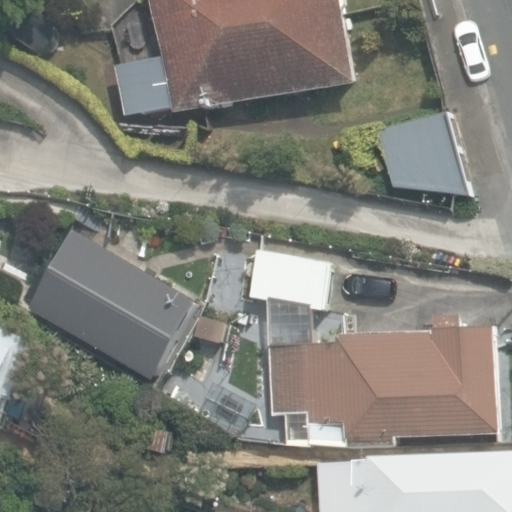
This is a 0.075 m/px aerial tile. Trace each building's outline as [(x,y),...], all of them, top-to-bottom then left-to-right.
[(145,0),(116,26),(123,64),(169,56),(160,0),(145,0)] [(160,0),(169,56),(123,64),(129,118),(177,110),(178,115),(363,85),(348,0),(160,0)] [(400,188),(474,196),(453,114),(386,132),(400,188)] [(157,376),(199,307),(84,238),(42,307),(157,376)] [(331,310),(338,265),(263,253),(256,298),(331,310)] [(351,342),(273,348),(278,416),(289,416),(291,445),(327,442),(328,450),(407,444),(407,440),(511,433),(504,328),(473,330),(472,314),(440,316),(442,332),(351,338),(351,342)] [(0,431),(3,433),(42,344),(0,325),(0,431)] [(263,403),(218,385),(206,416),(251,434),(263,403)] [(511,511),(511,454),(316,464),(318,511),(511,511)]
